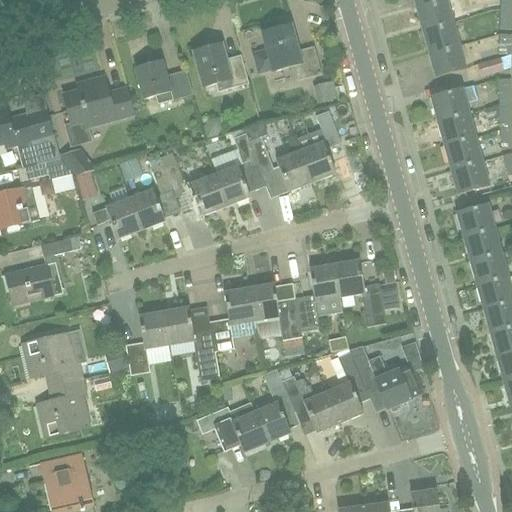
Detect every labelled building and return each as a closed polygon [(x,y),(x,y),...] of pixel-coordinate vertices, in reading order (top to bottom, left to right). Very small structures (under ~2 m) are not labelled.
[(413,0),(416,9),(448,0),(413,0)] [(448,0),(416,9),(422,33),(455,24),(448,0)] [(498,8),(495,0),(474,0),(466,3),(470,17),(498,8)] [(511,31),(511,29),(511,11),(500,11),(499,30),(511,31)] [(455,24),(422,33),(429,56),(461,47),(455,24)] [(261,35),(267,52),(254,56),(259,74),(272,70),(273,74),(293,68),(297,83),(321,76),(314,49),(299,54),(290,26),(261,35)] [(498,56),(511,57),(511,36),(499,36),(498,56)] [(220,94),(248,86),(240,58),(225,62),(220,45),(193,52),(204,90),(217,87),(220,94)] [(461,47),(429,56),(435,80),(468,71),(461,47)] [(159,105),(191,96),(184,73),(166,78),(161,63),(134,70),(143,101),(156,97),(159,105)] [(103,79),(88,83),(90,89),(77,93),(63,97),(71,125),(66,127),(72,147),(92,142),(88,128),(133,116),(126,91),(108,96),(103,79)] [(498,81),(499,108),(511,108),(511,80),(498,81)] [(471,116),(471,115),(464,91),(431,100),(438,125),(471,116)] [(22,169),(60,161),(53,136),(46,112),(27,117),(8,122),(4,106),(0,107),(0,145),(5,144),(6,149),(17,146),(22,169)] [(511,113),(511,108),(499,108),(500,133),(511,133),(511,113)] [(482,111),(471,115),(471,116),(438,125),(444,149),(478,139),(474,129),(486,125),(482,111)] [(325,151),(341,145),(328,113),(316,118),(324,139),(323,144),(300,153),(312,184),(335,175),(325,151)] [(218,138),(222,130),(219,119),(207,121),(203,129),(207,141),(218,138)] [(247,134),(259,166),(262,175),(274,170),(261,138),(260,138),(256,128),(246,131),(247,134)] [(511,133),(500,133),(500,150),(511,149),(511,133)] [(259,166),(247,134),(233,139),(245,171),(259,166)] [(478,139),(444,149),(451,173),(484,163),(478,139)] [(79,152),(62,157),(77,176),(94,171),(79,152)] [(312,184),(300,153),(276,163),(288,194),(312,184)] [(511,176),(511,154),(502,157),(508,177),(511,176)] [(174,191),(165,166),(162,158),(149,163),(161,195),(174,191)] [(140,159),(124,164),(130,182),(145,177),(140,159)] [(61,161),(60,161),(22,169),(17,170),(20,183),(48,176),(50,182),(73,176),(61,161)] [(176,199),(188,194),(176,162),(165,166),(174,191),(176,199)] [(484,163),(451,173),(458,197),(491,188),(484,163)] [(227,207),(250,198),(239,167),(215,176),(227,207)] [(227,207),(215,176),(191,185),(203,216),(227,207)] [(31,187),(23,189),(0,194),(0,230),(39,221),(31,187)] [(154,191),(130,200),(142,231),(166,221),(154,191)] [(130,200),(106,209),(93,215),(97,226),(111,221),(118,240),(142,231),(130,200)] [(456,215),(463,240),(495,231),(489,206),(456,215)] [(463,240),(470,264),(502,255),(495,231),(463,240)] [(45,266),(5,276),(13,308),(63,295),(53,257),(81,250),(78,238),(41,247),(45,266)] [(470,264),(476,288),(508,279),(502,255),(470,264)] [(334,267),(340,300),(361,296),(367,329),(387,326),(380,286),(364,289),(359,262),(334,267)] [(295,300),(300,333),(320,329),(315,304),(340,300),(334,267),(309,271),(314,297),(295,300)] [(476,288),(483,312),(511,303),(511,291),(508,279),(476,288)] [(249,290),(255,323),(279,319),(286,358),(304,354),(300,333),(295,300),(277,303),(274,286),(249,290)] [(255,323),(249,290),(224,295),(228,321),(210,324),(211,333),(214,353),(234,350),(232,339),(256,335),(254,323),(255,323)] [(511,303),(483,312),(489,336),(511,329),(511,303)] [(164,315),(169,348),(193,343),(200,383),(219,380),(214,353),(211,333),(193,336),(189,310),(164,315)] [(169,348),(164,315),(139,319),(143,344),(126,347),(131,377),(135,376),(136,383),(146,382),(145,375),(148,374),(145,352),(169,348)] [(511,329),(489,336),(496,359),(511,355),(511,329)] [(49,390),(84,381),(80,367),(75,368),(67,335),(22,346),(31,380),(46,376),(49,390)] [(349,352),(350,354),(363,386),(369,401),(371,400),(367,392),(377,388),(388,412),(391,411),(392,413),(394,414),(400,412),(401,409),(400,407),(411,402),(409,395),(421,390),(411,366),(397,372),(395,367),(385,371),(380,359),(368,363),(362,349),(349,352)] [(122,350),(104,355),(109,375),(127,370),(122,350)] [(349,385),(327,394),(340,425),(363,415),(359,405),(369,401),(363,386),(350,354),(338,359),(349,385)] [(511,355),(496,359),(502,383),(511,380),(511,355)] [(276,405),(253,414),(266,446),(290,435),(280,411),(291,407),(281,384),(277,374),(265,379),(276,405)] [(291,407),(295,416),(300,427),(311,423),(317,435),(340,425),(327,394),(305,403),(295,378),(281,384),(291,407)] [(113,380),(96,385),(98,393),(115,388),(113,380)] [(511,380),(502,383),(509,408),(511,407),(511,380)] [(84,381),(49,390),(52,402),(36,406),(45,440),(90,429),(82,397),(87,395),(84,381)] [(142,402),(158,399),(155,384),(139,387),(142,402)] [(244,455),(266,446),(253,414),(250,405),(228,414),(226,410),(196,423),(202,435),(214,430),(223,453),(240,446),(244,455)] [(51,511),(67,511),(93,506),(81,455),(40,465),(51,511)] [(439,511),(436,491),(411,495),(413,511),(439,511)]
